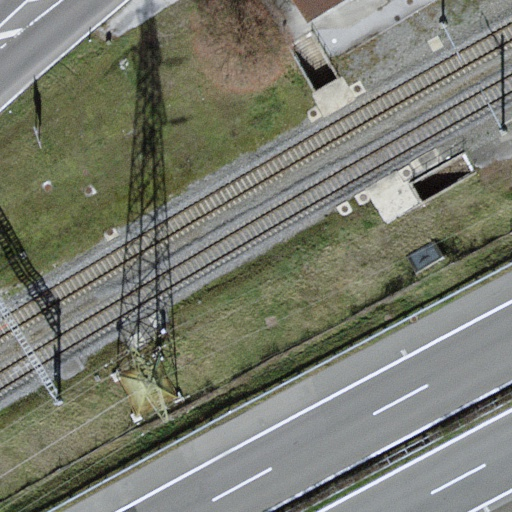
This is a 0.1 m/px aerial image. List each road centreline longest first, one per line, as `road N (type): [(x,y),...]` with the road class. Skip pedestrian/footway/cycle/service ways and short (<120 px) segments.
road 1 (motorway): [(511,339),(189,511)]
road 2 (motorway): [(401,511),(511,452)]
